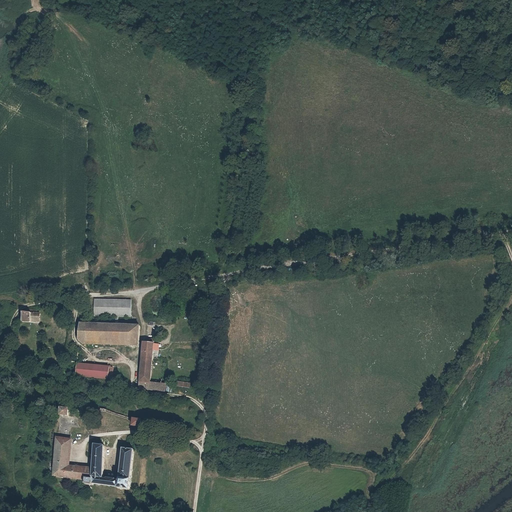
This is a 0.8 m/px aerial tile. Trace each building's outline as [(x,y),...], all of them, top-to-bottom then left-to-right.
[(99,302),(99,305),(99,317),(120,318),(120,327),(87,326),(86,344),(144,345),(144,328),(123,327),(123,318),(136,319),(136,303),(99,302)] [(27,325),(36,325),(36,323),(44,323),(45,317),(43,316),(43,312),(34,312),(34,315),(28,315),(27,325)] [(149,345),(148,361),(157,361),(159,342),(153,342),(152,346),(149,345)] [(155,387),(156,385),(157,361),(148,361),(145,384),(152,385),(151,387),(155,387)] [(84,367),(72,365),(71,376),(83,377),(84,367)] [(83,377),(108,380),(109,369),(84,367),(83,377)] [(109,369),(108,380),(118,381),(119,370),(109,369)] [(169,387),(156,385),(155,387),(151,387),(152,385),(145,384),(144,389),(169,392),(169,387)] [(139,450),(129,449),(125,481),(109,480),(112,447),(102,445),(99,469),(75,466),(78,440),(64,438),(60,473),(91,478),(91,484),(99,485),(99,484),(124,487),(124,489),(136,490),(139,450)]
